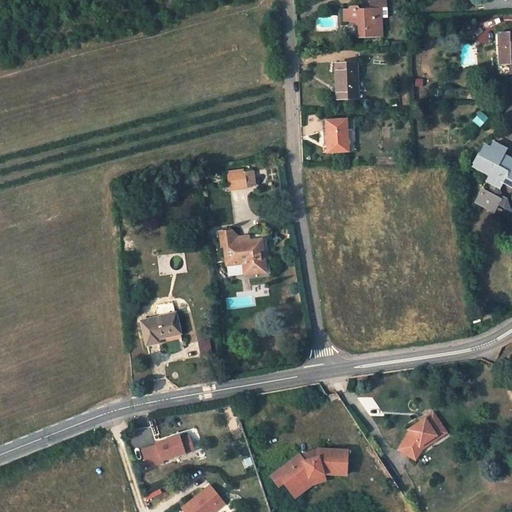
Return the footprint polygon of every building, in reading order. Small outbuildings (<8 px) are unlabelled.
[(355,21),(356,38),(382,36),(381,7),(386,7),(386,0),(368,0),(369,8),(358,8),(357,7),(356,6),(354,5),(352,5),(350,6),(349,7),(348,9),(342,9),(343,22),(355,21)] [(511,73),(511,31),(495,33),(497,74),(511,73)] [(356,63),(335,63),(336,99),(357,98),(356,63)] [(325,120),(327,153),(348,152),(347,127),(355,127),(354,118),(346,119),(325,120)] [(511,169),(511,162),(510,161),(501,156),(506,148),(493,141),(490,147),(484,144),(472,166),(479,169),(487,167),(491,169),(493,177),(495,178),(488,191),(482,188),(476,200),(494,210),(497,204),(508,210),(505,199),(501,196),(498,188),(501,183),(504,176),(507,178),(511,169)] [(244,171),(228,173),(230,189),(246,187),(244,171)] [(244,274),(265,272),(260,239),(250,240),(242,241),(223,244),(226,264),(243,262),(244,274)] [(160,316),(140,321),(146,345),(157,342),(157,345),(181,339),(175,312),(168,314),(160,316)] [(198,341),(201,356),(212,354),(209,339),(198,341)] [(433,419),(442,414),(439,409),(430,414),(433,419)] [(423,442),(449,426),(442,414),(433,419),(430,414),(412,424),(414,426),(403,445),(417,453),(423,442)] [(428,446),(452,432),(449,426),(423,442),(417,453),(423,456),(428,446)] [(187,431),(179,436),(177,432),(156,443),(157,445),(143,452),(151,468),(166,461),(165,459),(194,444),(187,431)] [(286,481),(293,490),(312,476),(325,472),(343,473),(343,466),(351,466),(351,448),(319,449),(319,457),(306,463),(300,454),(274,474),(282,484),(286,481)] [(312,476),(293,490),(298,495),(316,482),(327,478),(325,472),(312,476)] [(212,485),(182,508),(185,511),(214,511),(225,503),(212,485)]
